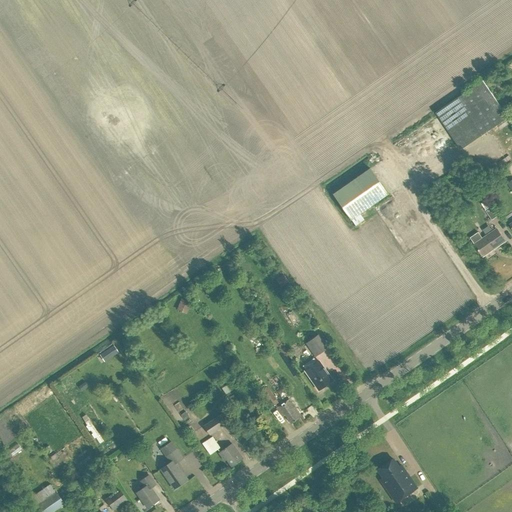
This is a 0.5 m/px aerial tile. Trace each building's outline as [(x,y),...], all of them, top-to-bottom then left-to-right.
[(483,80),(436,113),(461,150),(509,117),(483,80)] [(370,168),(332,194),(350,220),(351,220),(359,214),(388,194),(370,168)] [(486,210),(491,206),(486,200),(481,204),(486,210)] [(485,210),(492,219),(493,220),(498,216),(491,206),(486,210),(485,210)] [(359,214),(351,220),(355,226),(363,220),(359,214)] [(473,236),(478,242),(475,244),(483,257),(494,249),(498,246),(506,241),(497,229),(482,239),(478,233),(473,236)] [(277,279),(282,287),(289,282),(283,274),(277,279)] [(179,299),(175,309),(185,313),(188,302),(179,299)] [(318,347),(322,353),(328,348),(319,335),(312,340),(318,348),(318,347)] [(100,354),(105,362),(119,353),(114,345),(100,354)] [(325,370),(318,361),(304,371),(318,390),(332,381),(327,373),(325,375),(322,372),(325,370)] [(220,387),(225,394),(233,388),(229,381),(220,387)] [(268,387),(260,392),(271,408),(279,402),(268,387)] [(289,399),(276,408),(282,416),(284,415),(291,424),(298,419),(296,416),(299,414),(289,399)] [(104,441),(81,408),(76,411),(81,417),(80,418),(83,423),(84,422),(86,425),(85,426),(89,431),(90,431),(92,433),(91,434),(94,439),(95,438),(100,444),(104,441)] [(204,426),(210,435),(223,426),(217,417),(204,426)] [(205,442),(212,452),(219,447),(212,437),(205,442)] [(160,469),(174,489),(187,480),(176,463),(182,458),(171,442),(160,449),(170,462),(160,469)] [(226,459),(231,466),(240,460),(238,457),(240,456),(232,444),(219,453),(224,461),(226,459)] [(380,480),(395,502),(416,488),(401,465),(398,467),(392,459),(377,470),(382,478),(380,480)] [(145,487),(136,493),(147,508),(159,500),(151,488),(155,485),(149,475),(140,481),(145,487)] [(50,481),(27,497),(36,511),(52,511),(65,504),(50,481)] [(106,499),(114,510),(128,500),(120,489),(106,499)]
